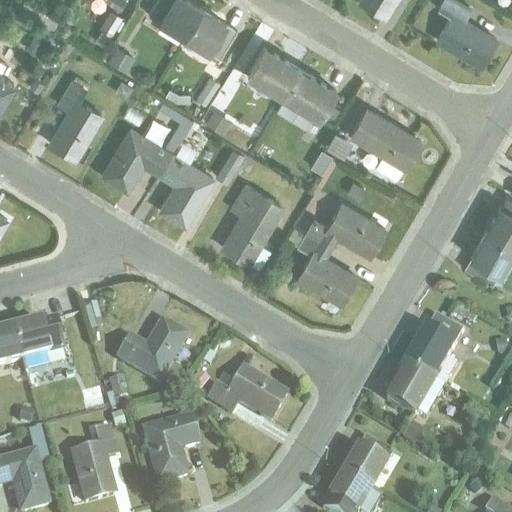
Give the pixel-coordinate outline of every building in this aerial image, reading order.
[(183,39),(202,9),(186,0),(157,0),(149,15),(159,21),(157,23),(183,39)] [(358,0),(357,2),(387,21),(399,0),(358,0)] [(442,3),(437,10),(451,17),(437,41),(481,67),(497,41),(466,22),(473,9),(457,0),(440,0),(439,2),(442,3)] [(27,2),(23,8),(29,11),(26,16),(53,32),(59,21),(27,2)] [(202,9),(183,39),(218,62),(238,30),(202,9)] [(101,31),(95,41),(104,46),(123,18),(110,10),(99,29),(101,31)] [(34,35),(26,50),(37,56),(45,40),(34,35)] [(283,99),(302,67),(265,44),(246,76),(283,99)] [(117,47),(108,62),(126,73),(135,58),(117,47)] [(57,51),(43,54),(46,67),(60,64),(57,51)] [(0,111),(17,83),(1,73),(6,64),(0,60),(0,111)] [(211,105),(225,112),(247,71),(233,64),(211,105)] [(302,67),(283,99),(276,111),(307,130),(314,118),(320,121),(338,89),(302,67)] [(48,138),(78,156),(104,112),(80,97),(89,82),(73,73),(56,101),(67,107),(48,138)] [(211,77),(197,100),(206,105),(220,83),(211,77)] [(169,89),(165,96),(176,102),(190,102),(190,93),(178,94),(169,89)] [(180,121),(184,115),(162,102),(158,108),(180,121)] [(214,109),(206,123),(224,134),(232,120),(214,109)] [(367,109),(349,137),(382,157),(375,166),(397,180),(404,168),(421,142),(367,109)] [(184,115),(180,121),(165,147),(130,126),(100,176),(128,192),(144,166),(158,175),(173,151),(193,120),(184,115)] [(338,135),(330,146),(342,154),(349,142),(338,135)] [(233,149),(216,178),(227,184),(245,155),(233,149)] [(320,149),(310,167),(323,175),(333,156),(320,149)] [(173,151),(158,175),(173,185),(157,211),(186,228),(216,178),(173,151)] [(303,188),(289,180),(284,190),(297,197),(303,188)] [(353,182),(346,194),(359,201),(365,189),(353,182)] [(240,214),(220,247),(250,266),(251,264),(259,268),(271,250),(263,245),(285,207),(245,183),(230,208),(240,214)] [(486,232),(511,247),(511,200),(506,197),(486,232)] [(305,233),(333,248),(338,239),(370,258),(388,228),(342,201),(327,226),(314,218),(305,233)] [(0,235),(11,216),(0,209),(0,235)] [(333,248),(305,233),(295,228),(288,240),(298,246),(297,247),(310,254),(296,277),(323,292),(330,279),(349,290),(357,277),(327,259),(333,248)] [(511,252),(511,247),(486,232),(464,268),(493,285),(511,252)] [(103,318),(110,316),(106,301),(99,303),(103,318)] [(92,327),(103,324),(98,303),(87,306),(92,327)] [(460,307),(455,315),(474,326),(478,318),(460,307)] [(25,361),(67,350),(59,317),(17,328),(25,361)] [(405,365),(444,387),(446,388),(459,366),(450,361),(464,332),(436,317),(429,329),(426,328),(405,365)] [(129,340),(118,359),(161,385),(189,339),(162,323),(146,350),(129,340)] [(0,366),(25,361),(17,328),(0,331),(0,366)] [(507,340),(496,343),(499,357),(501,357),(502,360),(511,358),(507,340)] [(444,387),(405,365),(383,402),(415,420),(418,415),(426,419),(444,387)] [(262,392),(267,385),(243,371),(229,394),(215,386),(206,401),(232,417),(239,405),(271,423),(282,404),(262,392)] [(199,373),(186,390),(195,399),(209,382),(199,373)] [(262,392),(282,404),(287,397),(267,385),(262,392)] [(105,394),(86,400),(89,410),(108,404),(105,394)] [(471,405),(465,414),(485,426),(490,416),(471,405)] [(23,408),(20,420),(33,423),(36,411),(23,408)] [(122,412),(112,415),(117,428),(126,425),(122,412)] [(192,417),(141,430),(157,488),(190,479),(182,453),(200,447),(192,417)] [(410,425),(404,436),(418,444),(420,441),(440,452),(446,443),(425,431),(424,432),(410,425)] [(100,444),(70,453),(85,504),(118,495),(108,459),(119,455),(111,427),(96,432),(100,444)] [(41,429),(28,433),(31,445),(45,441),(41,429)] [(344,474),(373,491),(394,455),(365,438),(344,474)] [(19,511),(33,511),(53,507),(38,450),(0,460),(0,488),(13,486),(19,511)] [(360,511),(373,491),(344,474),(322,510),(325,511),(360,511)] [(480,481),(469,489),(475,497),(486,489),(480,481)] [(511,511),(511,510),(493,499),(485,511),(511,511)]
